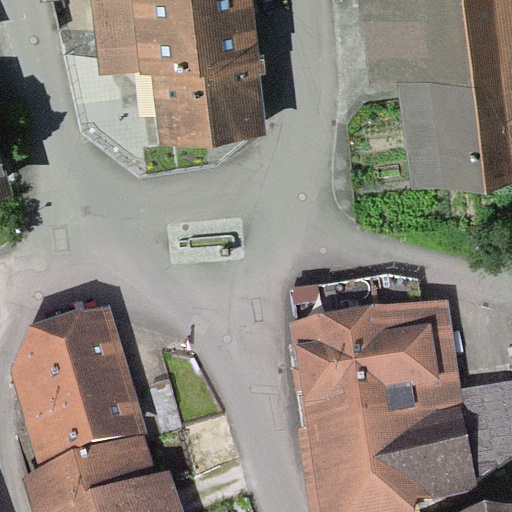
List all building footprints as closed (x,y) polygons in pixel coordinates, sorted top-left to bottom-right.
[(253,129),(238,0),(90,0),(99,74),(155,66),(163,138),(253,129)] [(511,0),(394,0),(416,177),(511,163),(511,0)] [(494,473),(511,460),(511,409),(508,392),(451,404),(440,320),(417,324),(412,291),(384,286),(287,303),(321,511),(401,511),(424,500),(469,491),(494,473)] [(45,476),(132,449),(97,331),(36,351),(17,384),(45,476)] [(145,511),(127,456),(24,491),(30,511),(145,511)]
